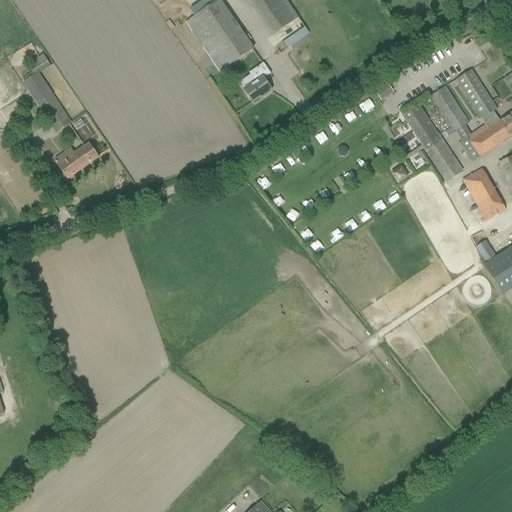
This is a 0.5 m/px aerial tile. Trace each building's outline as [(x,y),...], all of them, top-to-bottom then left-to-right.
[(202,0),(189,10),(194,17),(186,23),(220,72),(253,49),(219,0),(202,0)] [(247,0),(267,27),(273,35),(298,18),(285,0),(247,0)] [(292,23),(294,25),(291,28),(294,33),(304,26),(298,18),(292,23)] [(304,28),(284,42),(288,48),(309,34),(304,28)] [(32,72),(22,79),(38,104),(36,106),(56,134),(71,124),(37,74),(49,66),(45,60),(42,55),(27,65),(32,72)] [(244,90),(246,94),(252,102),(258,97),(259,99),(271,91),(263,79),(270,74),(263,63),(249,73),(255,82),(244,90)] [(456,80),(482,119),(493,112),(496,110),(470,71),(456,80)] [(381,101),(394,93),(387,82),(374,89),(381,101)] [(430,97),(435,105),(454,133),(468,124),(450,96),(444,88),(430,97)] [(402,115),(407,124),(425,152),(441,141),(423,113),(418,105),(402,115)] [(493,112),(482,119),(486,125),(458,144),(471,163),(508,137),(509,138),(511,135),(511,113),(499,122),(493,112)] [(315,138),(320,144),(327,139),(323,133),(315,138)] [(441,141),(425,152),(446,183),(462,172),(441,141)] [(57,165),(61,171),(67,180),(98,158),(88,144),(57,165)] [(511,156),(498,163),(511,195),(511,156)] [(390,172),(397,184),(409,177),(403,166),(390,172)] [(481,170),(462,181),(485,221),(504,210),(481,170)] [(344,177),(348,182),(354,178),(351,173),(344,177)] [(321,200),(331,196),(327,187),(318,191),(321,200)] [(390,204),(400,199),(395,189),(384,194),(390,204)] [(362,224),(371,218),(366,209),(357,215),(362,224)] [(348,233),(357,227),(352,219),(343,225),(348,233)] [(300,234),(305,240),(313,235),(308,228),(300,234)] [(475,247),(486,264),(483,266),(502,295),(511,287),(511,247),(496,257),(485,241),(475,247)] [(249,511),(269,511),(261,502),(249,511)]
